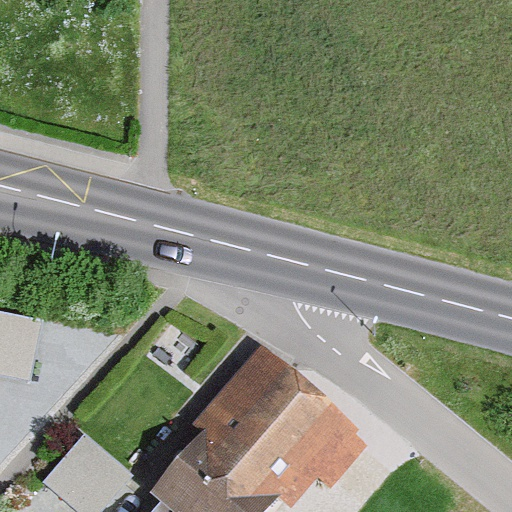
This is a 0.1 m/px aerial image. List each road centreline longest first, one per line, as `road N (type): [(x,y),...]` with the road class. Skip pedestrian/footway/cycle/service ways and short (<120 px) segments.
road 1 (residential): [(511,494),(314,332),(294,297),(292,262)]
road 2 (residential): [(157,0),(157,227)]
road 3 (secondary): [(292,262),(511,320)]
road 4 (secondary): [(0,191),(157,227)]
road 5 (secondary): [(157,227),(292,262)]
